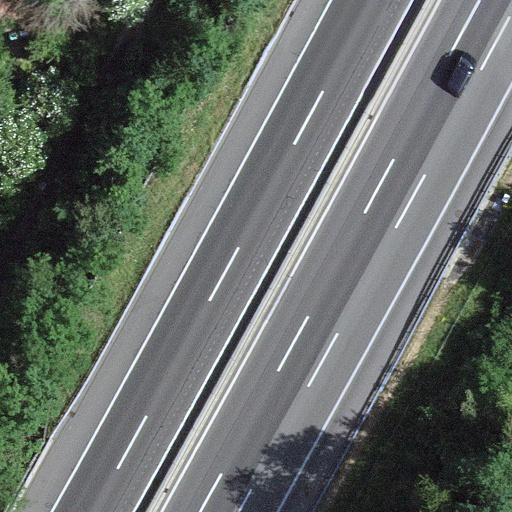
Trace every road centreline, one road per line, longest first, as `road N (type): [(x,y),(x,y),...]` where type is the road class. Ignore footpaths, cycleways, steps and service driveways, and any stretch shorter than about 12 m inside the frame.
road 1 (motorway): [(212,511),(493,0)]
road 2 (motorway): [(366,0),(87,511)]
road 3 (track): [(153,0),(0,286)]
